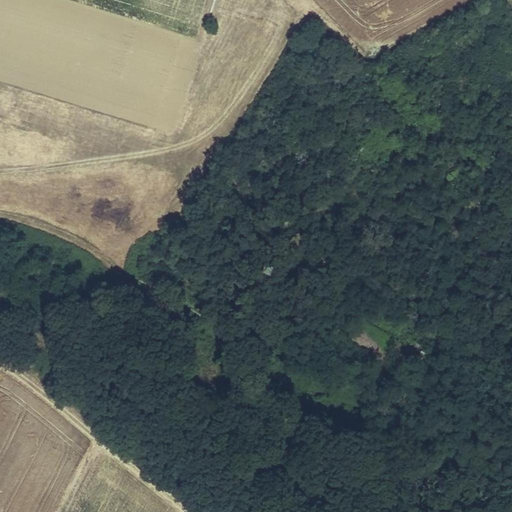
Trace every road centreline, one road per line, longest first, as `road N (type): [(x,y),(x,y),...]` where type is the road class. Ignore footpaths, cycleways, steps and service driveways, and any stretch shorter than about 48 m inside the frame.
road 1 (track): [(0,212),(87,242),(146,290),(295,360),(511,485)]
road 2 (track): [(286,0),(284,26),(219,125),(187,146),(0,174)]
